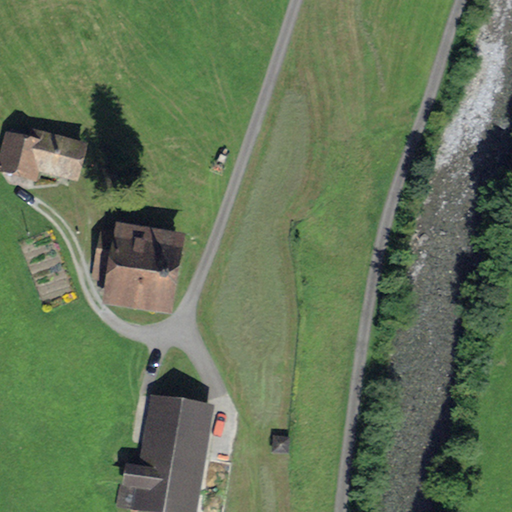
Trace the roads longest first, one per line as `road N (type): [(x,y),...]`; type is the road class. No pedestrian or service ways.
road 1 (track): [(342,511),(393,184),(461,0)]
road 2 (track): [(296,0),(184,322),(182,337),(216,393)]
road 3 (track): [(182,337),(124,330),(95,306),(62,226),(24,196)]
